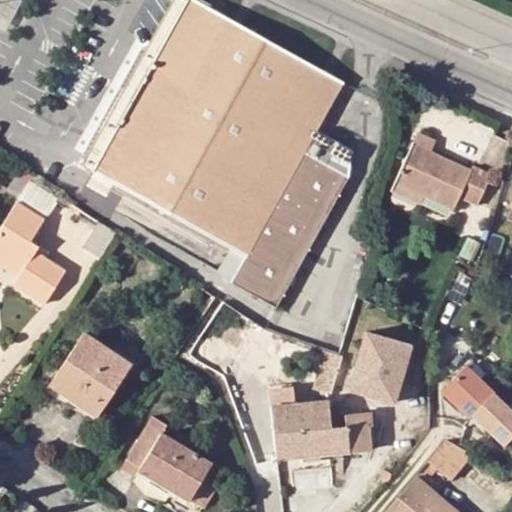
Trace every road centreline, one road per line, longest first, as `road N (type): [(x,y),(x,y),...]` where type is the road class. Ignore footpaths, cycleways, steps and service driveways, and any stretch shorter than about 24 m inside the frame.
road 1 (residential): [(316,0),(511,88)]
road 2 (residential): [(511,50),(396,0)]
